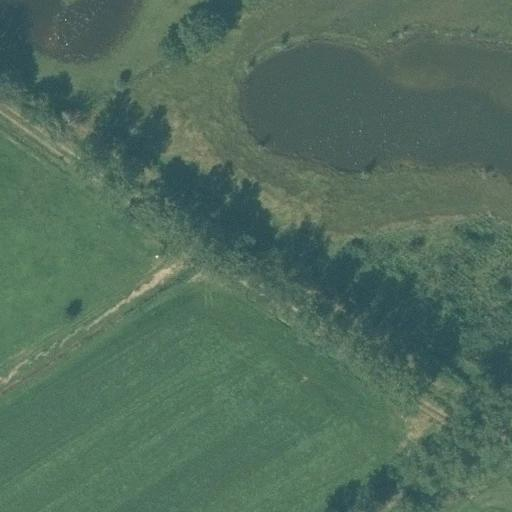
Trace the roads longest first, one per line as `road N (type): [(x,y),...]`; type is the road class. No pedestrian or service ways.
road 1 (track): [(480,443),(0,115)]
road 2 (track): [(370,511),(480,443)]
